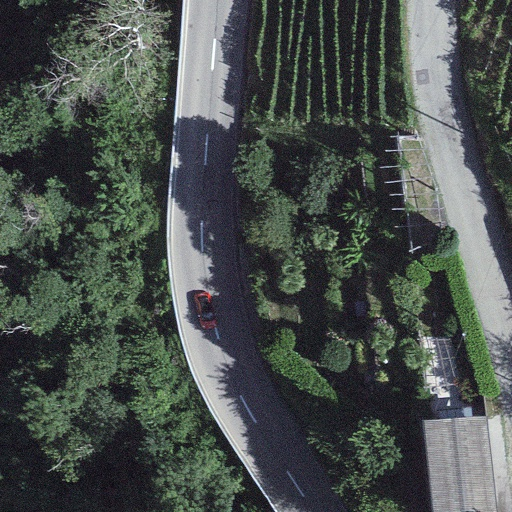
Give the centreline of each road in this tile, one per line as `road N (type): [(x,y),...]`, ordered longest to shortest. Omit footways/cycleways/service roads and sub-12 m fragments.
road 1 (tertiary): [(315,511),(258,427),(207,302),(204,147),(217,0)]
road 2 (residential): [(511,312),(458,144),(438,0)]
